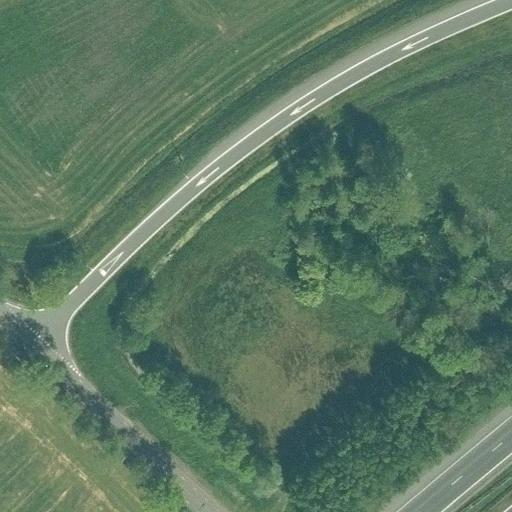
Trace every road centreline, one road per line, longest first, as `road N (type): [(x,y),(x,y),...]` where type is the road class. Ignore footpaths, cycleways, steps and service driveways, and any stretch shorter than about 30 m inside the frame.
road 1 (motorway): [(511,1),(353,73),(264,132),(194,186),(29,344)]
road 2 (secondary): [(208,511),(29,344)]
road 3 (motorway): [(511,433),(419,511)]
